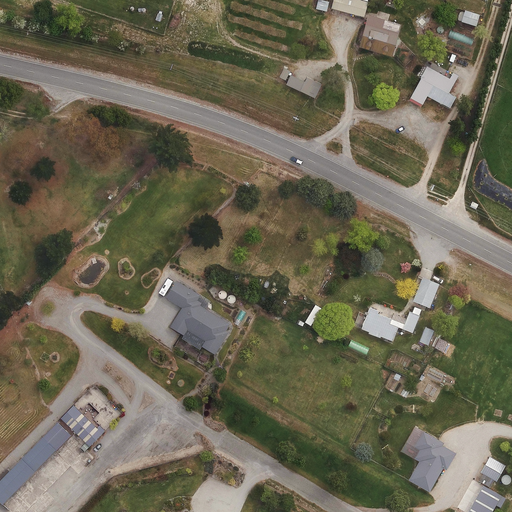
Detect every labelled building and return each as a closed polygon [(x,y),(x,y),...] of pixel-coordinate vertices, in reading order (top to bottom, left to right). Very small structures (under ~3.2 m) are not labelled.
[(352,0),(350,13),(366,16),(369,0),(352,0)] [(487,17),(473,12),(468,26),(482,31),(487,17)] [(400,29),(368,20),(365,32),(397,41),(400,29)] [(441,111),(445,103),(451,106),(459,92),(453,89),(460,76),(430,60),(411,95),(441,111)] [(288,79),(286,84),(315,97),(323,81),(279,61),(273,73),(288,79)] [(179,308),(166,328),(213,357),(232,327),(195,304),(200,296),(176,281),(165,299),(179,308)] [(442,297),(426,290),(416,314),(432,321),(442,297)] [(407,330),(375,319),(368,340),(400,351),(407,330)] [(80,416),(66,430),(95,458),(109,444),(80,416)] [(62,437),(0,500),(0,511),(14,511),(75,450),(62,437)] [(457,463),(427,446),(417,464),(424,468),(411,492),(434,505),(457,463)] [(505,511),(511,500),(511,474),(492,464),(476,493),(485,498),(476,511),(505,511)]
